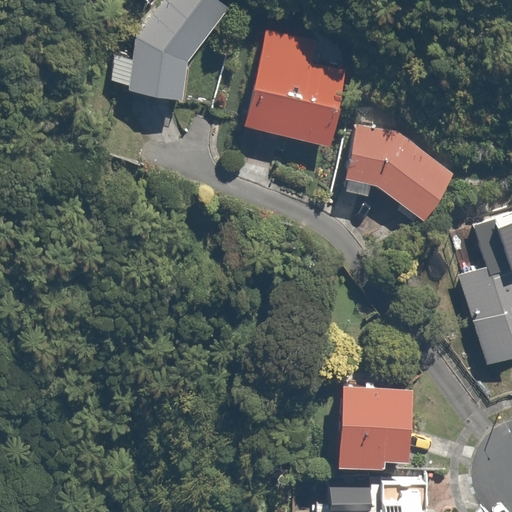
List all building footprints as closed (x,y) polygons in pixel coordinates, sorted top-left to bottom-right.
[(170,45),(206,0),(151,0),(129,28),(111,73),(165,80),(170,45)] [(346,47),(262,20),(234,107),(318,134),(346,47)] [(397,124),(347,115),(334,178),(359,183),(362,170),(369,171),(416,208),(447,171),(397,124)] [(475,254),(447,264),(475,348),(511,335),(511,270),(509,260),(511,258),(511,199),(462,216),(475,254)] [(406,371),(326,364),(319,447),(371,451),(372,440),(400,442),(406,371)] [(418,511),(422,468),(307,459),(303,511),(418,511)]
